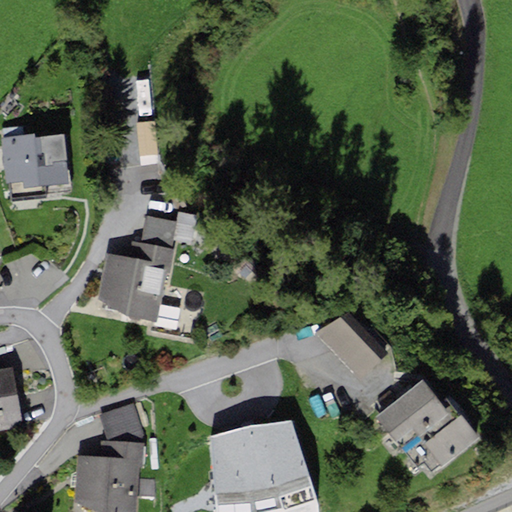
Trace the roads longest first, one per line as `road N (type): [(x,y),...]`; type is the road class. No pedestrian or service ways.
road 1 (residential): [(511,391),(450,312),(439,271),(437,241),(469,119),(469,0)]
road 2 (residential): [(64,413),(292,340),(325,365),(343,396)]
road 3 (residential): [(64,413),(41,328),(0,313)]
